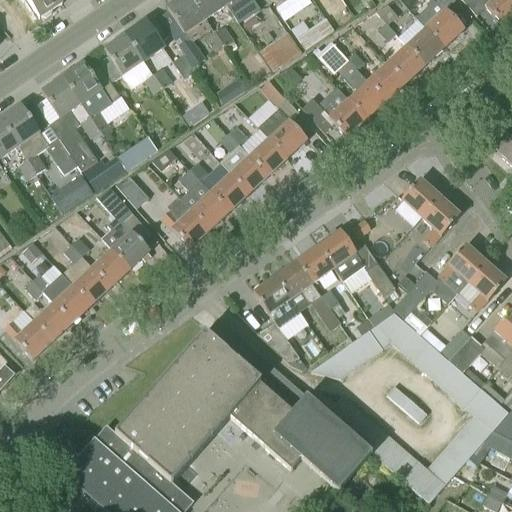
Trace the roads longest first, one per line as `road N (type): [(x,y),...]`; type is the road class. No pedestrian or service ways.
road 1 (residential): [(0,452),(50,401),(438,124)]
road 2 (tertiary): [(0,83),(123,0)]
road 3 (residential): [(511,228),(438,124)]
